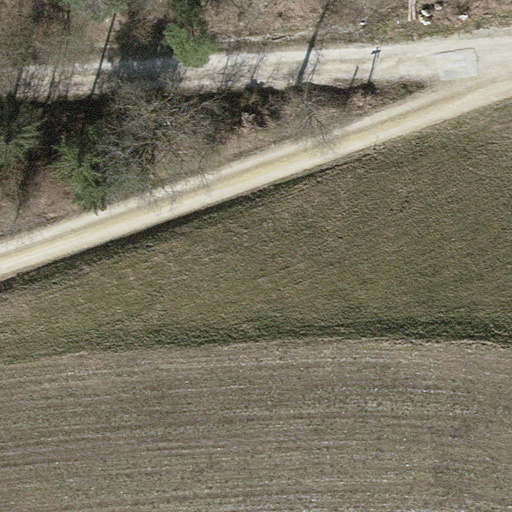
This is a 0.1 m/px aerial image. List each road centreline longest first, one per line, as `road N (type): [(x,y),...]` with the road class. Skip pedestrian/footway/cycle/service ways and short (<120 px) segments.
road 1 (track): [(0,259),(511,68)]
road 2 (track): [(511,49),(286,71),(0,83)]
